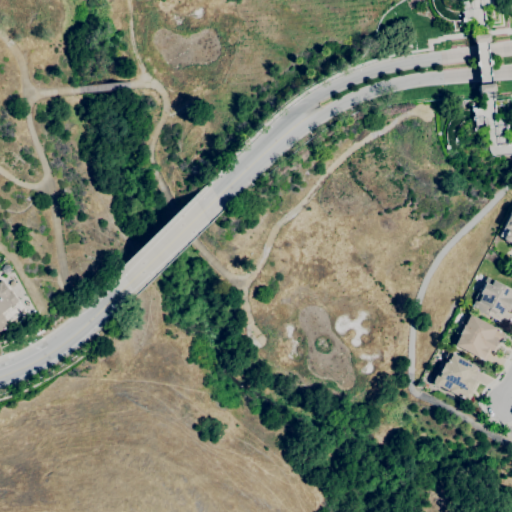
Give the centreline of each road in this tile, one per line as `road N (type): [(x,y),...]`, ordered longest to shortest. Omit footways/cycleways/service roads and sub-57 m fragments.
road 1 (tertiary): [(511,48),(355,75),(309,99),(293,124)]
road 2 (tertiary): [(293,124),(372,89),(511,71)]
road 3 (tertiary): [(128,283),(216,196)]
